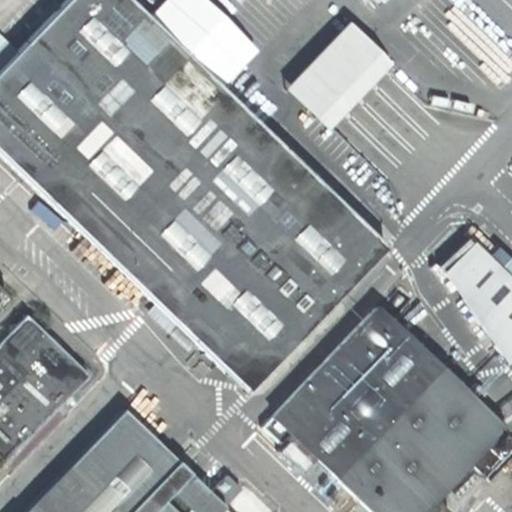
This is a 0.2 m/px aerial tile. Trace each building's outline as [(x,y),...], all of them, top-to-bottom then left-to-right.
[(59,0),(0,62),(0,158),(240,391),(380,246),(125,0),(59,0)] [(278,87),(319,128),(380,66),(338,24),(278,87)] [(505,360),(511,352),(511,286),(470,246),(438,275),(497,364),(505,360)] [(495,431),(371,308),(262,421),(355,511),(437,511),(428,502),(495,431)] [(13,318),(0,332),(0,458),(77,376),(13,318)] [(115,410),(15,511),(220,511),(218,510),(234,494),(220,480),(203,495),(115,410)]
